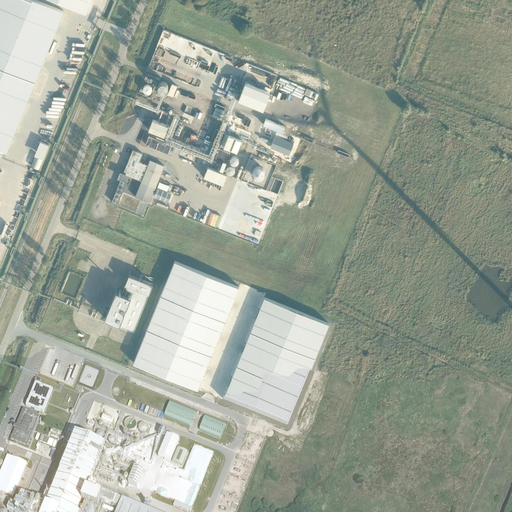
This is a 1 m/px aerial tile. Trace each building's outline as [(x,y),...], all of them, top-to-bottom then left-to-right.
[(64,10),(39,0),(0,0),(0,148),(7,151),(35,81),(36,81),(35,81),(64,10)] [(54,0),(86,13),(91,0),(54,0)] [(165,81),(163,81),(162,81),(161,81),(160,82),(159,83),(159,84),(158,85),(158,86),(158,87),(159,88),(159,89),(160,90),(161,90),(162,91),(163,91),(165,91),(166,90),(167,90),(167,89),(168,88),(168,87),(168,85),(168,84),(167,83),(167,82),(166,82),(165,81)] [(269,91),(245,82),(238,99),(262,109),(269,91)] [(168,93),(173,95),(177,85),(172,83),(168,93)] [(149,84),(148,84),(147,84),(146,84),(145,85),(144,85),(144,86),(143,87),(143,89),(143,90),(144,91),(144,92),(145,92),(146,93),(147,93),(148,93),(149,92),(150,92),(151,91),(152,90),(152,89),(152,88),(152,87),(151,86),(150,85),(149,84)] [(198,117),(201,110),(188,104),(185,112),(198,117)] [(169,125),(153,118),(149,129),(164,135),(169,125)] [(284,129),(285,127),(265,119),(264,121),(263,124),(282,132),(284,129)] [(275,135),(270,147),(289,154),(294,142),(275,135)] [(157,136),(156,138),(149,136),(146,143),(168,152),(171,144),(164,142),(165,139),(157,136)] [(200,148),(201,154),(209,155),(214,154),(215,154),(217,154),(216,151),(217,151),(216,146),(212,146),(211,143),(204,142),(209,141),(205,141),(203,141),(202,138),(208,137),(203,137),(201,137),(201,140),(200,148)] [(43,168),(52,143),(44,140),(39,154),(34,152),(32,157),(36,158),(34,165),(43,168)] [(226,156),(228,157),(230,152),(219,147),(216,156),(224,160),(226,156)] [(150,159),(148,164),(139,161),(142,153),(133,149),(121,179),(112,201),(118,203),(120,198),(121,196),(129,175),(142,180),(135,196),(150,202),(164,165),(150,159)] [(236,155),(235,155),(234,155),(232,155),(231,156),(231,157),(230,158),(230,159),(230,161),(230,162),(231,163),(232,163),(233,164),(235,164),(236,164),(237,163),(238,162),(239,161),(239,160),(239,159),(239,158),(238,157),(237,156),(236,155)] [(232,165),(231,164),(230,164),(229,165),(228,165),(227,166),(227,167),(226,168),(226,169),(226,170),(227,171),(227,172),(228,172),(229,173),(230,173),(231,173),(232,173),(233,172),(234,172),(234,171),(235,170),(235,169),(235,168),(235,167),(234,166),(233,165),(232,165)] [(204,177),(223,184),(227,174),(208,166),(204,177)] [(261,166),(259,166),(258,166),(257,166),(255,166),(254,167),(253,168),(253,169),(252,170),(252,172),(252,173),(253,174),(253,176),(254,177),(255,177),(256,178),(258,178),(259,178),(260,178),(262,177),(263,177),(264,176),(264,175),(265,173),(265,172),(265,171),(264,169),(264,168),(263,167),(262,167),(261,166)] [(158,186),(167,190),(169,185),(160,181),(158,186)] [(154,196),(168,201),(171,192),(157,187),(154,196)] [(239,286),(174,260),(161,294),(225,320),(239,286)] [(134,330),(153,283),(129,274),(122,292),(116,290),(105,318),(134,330)] [(225,320),(161,294),(147,328),(212,354),(225,320)] [(264,297),(250,331),(315,357),(329,323),(264,297)] [(198,388),(212,354),(147,328),(133,362),(198,388)] [(250,331),(237,365),(301,391),(315,357),(250,331)] [(63,354),(56,367),(60,369),(66,356),(63,354)] [(237,365),(223,399),(287,425),(301,391),(237,365)] [(95,382),(100,369),(91,366),(89,371),(89,372),(88,375),(85,383),(93,386),(95,382)] [(53,390),(36,383),(26,407),(36,411),(39,412),(43,414),(53,390)] [(116,394),(122,397),(126,387),(121,384),(116,394)] [(134,394),(139,396),(143,388),(137,385),(134,394)] [(138,408),(140,402),(132,399),(130,405),(138,408)] [(170,402),(164,416),(190,427),(196,412),(170,402)] [(159,416),(161,410),(141,404),(139,410),(159,416)] [(35,413),(23,408),(10,439),(24,444),(23,447),(26,448),(26,446),(27,446),(40,415),(39,415),(39,412),(36,411),(35,413)] [(205,416),(199,430),(220,439),(226,424),(205,416)] [(129,420),(130,429),(139,428),(138,419),(129,420)] [(43,441),(57,447),(59,441),(45,435),(43,441)] [(179,440),(167,435),(158,457),(170,462),(179,440)] [(10,502),(7,510),(13,511),(78,511),(87,492),(113,503),(119,505),(116,511),(156,511),(122,498),(116,495),(90,484),(100,458),(71,446),(51,494),(47,492),(43,500),(38,498),(39,497),(33,494),(31,499),(22,496),(19,504),(18,503),(17,505),(10,502)] [(182,466),(188,452),(177,447),(171,461),(182,466)] [(17,459),(19,455),(14,453),(13,457),(7,455),(0,473),(0,491),(13,497),(27,463),(17,459)] [(134,468),(128,484),(137,488),(143,472),(134,468)] [(93,511),(95,509),(98,510),(103,499),(87,493),(82,503),(87,505),(83,511),(93,511)] [(173,506),(188,511),(190,511),(193,508),(175,501),(173,506)]
